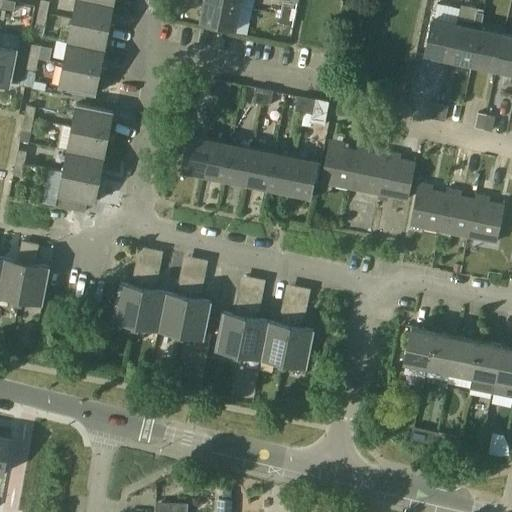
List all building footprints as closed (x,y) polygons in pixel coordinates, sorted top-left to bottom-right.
[(1,9),(13,11),(15,3),(3,0),(1,9)] [(75,0),(72,20),(109,27),(113,5),(88,0),(75,0)] [(204,0),(200,22),(237,30),(242,7),(207,0),(204,0)] [(38,13),(48,15),(50,2),(41,1),(38,13)] [(282,7),(280,15),(295,18),(297,9),(282,7)] [(479,30),(481,30),(484,14),(477,12),(475,23),(458,19),(457,25),(456,25),(448,62),(472,67),(479,30)] [(48,15),(38,13),(35,25),(45,27),(48,15)] [(279,24),(293,26),(295,18),(280,15),(279,24)] [(67,42),(104,50),(109,27),(72,20),(67,42)] [(424,57),(448,62),(456,25),(432,20),(424,57)] [(472,67),(495,72),(504,35),(481,30),(479,30),(472,67)] [(495,72),(511,75),(511,36),(504,35),(495,72)] [(63,65),(100,72),(104,50),(67,42),(63,65)] [(28,58),(39,60),(42,47),(31,45),(28,58)] [(0,85),(10,87),(18,50),(0,46),(0,85)] [(26,71),(36,73),(39,60),(28,58),(26,71)] [(58,88),(95,96),(100,72),(63,65),(58,88)] [(210,94),(220,96),(223,82),(213,80),(210,94)] [(220,96),(227,97),(230,83),(223,82),(220,96)] [(253,103),(262,104),(265,90),(255,88),(253,103)] [(262,104),(270,106),(273,92),(265,90),(262,104)] [(295,111),(304,113),(307,98),(298,97),(295,111)] [(315,100),(307,98),(304,113),(313,115),(315,100)] [(427,118),(436,120),(439,105),(430,103),(427,118)] [(71,128),(108,135),(112,112),(76,105),(71,128)] [(436,120),(444,121),(447,107),(439,105),(436,120)] [(26,106),(24,118),(32,120),(35,108),(26,106)] [(474,128),(482,129),(486,115),(477,113),(474,128)] [(482,129),(491,131),(494,117),(486,115),(482,129)] [(19,141),(28,142),(31,133),(30,132),(32,120),(24,118),(19,141)] [(67,150),(103,157),(108,135),(71,128),(67,150)] [(182,173),(203,177),(211,140),(189,135),(182,173)] [(203,177),(224,181),(232,144),(211,140),(203,177)] [(351,184),(357,151),(343,148),(344,143),(329,140),(322,178),(333,181),(332,185),(350,189),(351,184)] [(245,186),(253,148),(232,144),(224,181),(245,186)] [(378,190),(385,157),(371,154),(372,149),(358,146),(357,151),(351,184),(362,187),(361,191),(378,194),(378,190)] [(245,186),(266,190),(274,152),(253,148),(245,186)] [(62,172),(99,179),(103,157),(67,150),(62,172)] [(15,163),(23,165),(26,152),(18,151),(15,163)] [(266,190),(287,194),(295,157),(274,152),(266,190)] [(400,154),(386,152),(385,157),(378,190),(390,192),(389,197),(406,200),(413,162),(399,160),(400,154)] [(287,194),(309,199),(316,161),(295,157),(287,194)] [(12,176),(21,177),(23,165),(15,163),(12,176)] [(56,206),(84,212),(87,201),(94,203),(99,179),(62,172),(58,195),(56,206)] [(439,227),(446,194),(430,191),(431,186),(417,183),(410,221),(423,223),(422,229),(438,232),(439,227)] [(468,232),(474,199),(459,196),(460,192),(447,189),(446,194),(439,227),(451,229),(450,234),(467,238),(468,232)] [(495,243),(502,205),(487,202),(488,198),(474,195),(474,199),(468,232),(479,235),(478,240),(495,243)] [(20,250),(29,252),(31,239),(22,237),(20,250)] [(29,252),(37,253),(39,241),(31,239),(29,252)] [(0,278),(0,295),(19,299),(27,259),(5,254),(0,278)] [(27,259),(19,299),(42,304),(50,264),(27,259)] [(133,278),(141,280),(144,267),(135,266),(133,278)] [(148,281),(157,283),(159,270),(151,269),(148,281)] [(178,287),(186,289),(189,276),(180,275),(178,287)] [(193,290),(202,292),(204,280),(195,278),(193,290)] [(113,320),(136,325),(143,288),(120,283),(113,320)] [(285,285),(284,301),(299,302),(300,285),(285,285)] [(136,325),(158,330),(166,292),(143,288),(136,325)] [(158,330),(181,334),(188,297),(166,292),(158,330)] [(235,308),(244,310),(246,297),(238,295),(235,308)] [(181,334),(204,339),(211,302),(188,297),(181,334)] [(250,311),(259,313),(262,300),(253,298),(250,311)] [(280,317),(288,319),(291,306),(282,305),(280,317)] [(295,320),(304,322),(306,309),(298,308),(295,320)] [(238,354),(245,317),(222,312),(215,349),(238,354)] [(260,359),(268,322),(245,317),(238,354),(260,359)] [(260,359),(283,363),(290,327),(268,322),(260,359)] [(426,367),(433,331),(410,326),(403,363),(426,367)] [(283,363),(306,368),(314,331),(290,327),(283,363)] [(456,335),(433,331),(426,367),(448,372),(456,335)] [(456,335),(448,372),(471,376),(478,340),(456,335)] [(478,340),(471,376),(469,387),(491,392),(500,344),(478,340)] [(511,346),(500,344),(491,392),(511,395),(511,346)] [(0,433),(0,473),(3,474),(9,444),(10,436),(0,433)] [(186,511),(187,503),(162,502),(161,511),(186,511)]
